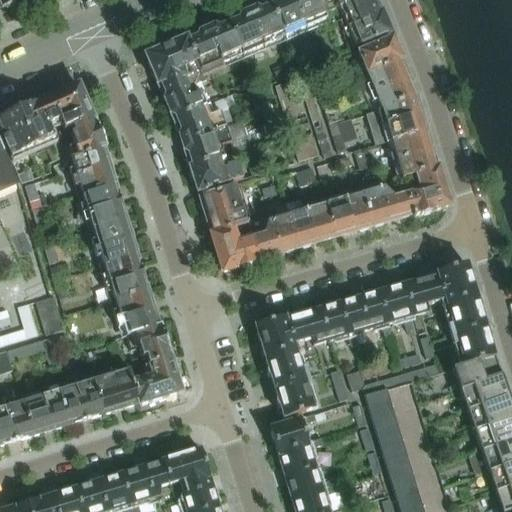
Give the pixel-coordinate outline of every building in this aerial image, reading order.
[(0,0),(0,11),(17,4),(14,0),(11,0),(10,0),(0,0)] [(280,0),(269,5),(285,41),(326,24),(319,8),(320,8),(316,0),(280,0)] [(316,0),(320,8),(338,0),(342,9),(364,0),(316,0)] [(390,36),(373,0),(364,0),(342,9),(347,20),(342,22),(354,51),(390,36)] [(269,5),(266,6),(228,22),(243,59),(285,41),(269,5)] [(228,22),(203,33),(185,40),(196,64),(201,76),(243,59),(228,22)] [(185,40),(172,46),(149,56),(147,62),(157,86),(173,80),(174,83),(186,78),(182,70),(196,64),(185,40)] [(366,78),(400,63),(391,40),(356,54),(359,62),(348,66),(351,75),(363,70),(366,78)] [(366,78),(369,87),(379,113),(413,98),(413,96),(414,94),(412,88),(408,87),(407,85),(410,84),(406,78),(405,79),(399,65),(401,64),(400,63),(366,78)] [(277,84),(291,78),(286,65),(272,71),(277,84)] [(187,78),(186,78),(174,83),(173,80),(157,86),(171,120),(172,123),(204,108),(204,107),(199,94),(190,97),(183,80),(187,78)] [(280,113),(301,106),(292,79),(273,89),(280,113)] [(242,86),(242,92),(255,93),(250,80),(244,82),(242,86)] [(93,120),(86,103),(81,92),(74,88),(56,96),(70,130),(93,120)] [(300,94),(320,161),(329,159),(309,91),(300,94)] [(57,142),(50,128),(61,124),(64,132),(70,130),(56,96),(38,104),(54,143),(57,142)] [(389,144),(424,134),(423,134),(425,131),(423,123),(420,122),(420,120),(422,120),(421,119),(422,119),(421,114),(420,114),(420,113),(418,114),(413,98),(379,113),(389,144)] [(54,143),(38,104),(30,107),(26,111),(18,115),(32,153),(54,143)] [(287,136),(308,130),(304,117),(301,106),(280,113),(287,136)] [(325,126),(335,123),(340,121),(335,107),(321,111),(325,126)] [(207,117),(204,108),(172,123),(180,145),(226,129),(224,125),(220,112),(207,117)] [(0,119),(0,139),(10,162),(32,153),(18,115),(10,118),(6,117),(0,119)] [(93,120),(70,130),(64,132),(65,135),(68,134),(77,155),(74,156),(75,160),(105,149),(102,142),(98,139),(97,136),(98,132),(93,120)] [(284,133),(280,122),(269,126),(273,137),(284,133)] [(335,123),(325,126),(335,156),(344,154),(335,123)] [(243,124),(226,129),(180,145),(185,160),(189,170),(223,159),(220,149),(231,146),(234,155),(252,149),(243,124)] [(308,130),(287,136),(295,164),(316,158),(308,130)] [(424,134),(389,144),(400,182),(415,177),(435,170),(431,156),(432,156),(432,155),(431,150),(430,150),(429,150),(428,149),(430,147),(428,139),(425,138),(424,134)] [(0,193),(16,186),(0,148),(0,193)] [(105,149),(75,160),(76,163),(69,165),(79,197),(115,186),(111,176),(108,174),(108,173),(110,172),(110,171),(108,167),(109,167),(108,165),(105,166),(104,161),(106,156),(105,154),(107,153),(105,149)] [(225,165),(223,159),(189,170),(197,194),(242,181),(238,166),(226,169),(225,165)] [(350,168),(347,160),(329,165),(332,173),(350,168)] [(249,171),(251,178),(261,176),(259,168),(249,171)] [(435,170),(415,177),(420,193),(405,197),(412,220),(444,210),(448,204),(437,169),(435,170)] [(315,185),(311,171),(294,176),(299,190),(315,185)] [(29,173),(18,177),(21,186),(33,181),(29,173)] [(115,186),(79,197),(90,232),(125,221),(122,211),(119,208),(118,208),(121,207),(121,206),(120,206),(119,203),(120,203),(119,201),(116,202),(114,196),(116,191),(115,186)] [(33,187),(24,190),(29,205),(38,202),(33,187)] [(261,192),(264,200),(276,196),(274,188),(261,192)] [(360,194),(361,197),(371,228),(373,227),(376,229),(382,227),(384,223),(386,223),(386,226),(388,225),(387,224),(391,223),(392,224),(393,224),(392,221),(410,216),(405,197),(392,201),(383,191),(377,193),(375,189),(360,194)] [(210,234),(247,225),(236,190),(201,202),(199,204),(201,212),(204,213),(205,215),(203,215),(203,216),(204,216),(205,219),(204,220),(204,222),(207,221),(210,234)] [(368,228),(371,228),(361,197),(327,207),(336,238),(350,234),(351,236),(352,235),(352,234),(356,233),(357,234),(358,234),(357,231),(358,231),(361,233),(367,231),(368,228)] [(323,208),(289,218),(298,249),(299,249),(302,251),(309,248),(311,245),(312,245),(313,247),(315,246),(314,246),(318,245),(319,245),(319,243),(332,239),(323,208)] [(43,210),(32,213),(38,233),(48,230),(43,210)] [(258,261),(263,259),(278,255),(278,258),(280,257),(279,256),(283,255),(284,256),(285,255),(285,253),(286,253),(289,255),(295,253),(296,250),(298,249),(289,218),(267,224),(267,237),(252,241),(258,264),(259,264),(258,261)] [(125,221),(90,232),(101,267),(136,256),(133,246),(129,243),(132,242),(132,241),(131,241),(130,238),(131,238),(130,236),(127,237),(126,232),(128,227),(125,221)] [(258,264),(252,241),(237,245),(233,229),(247,225),(210,234),(210,235),(209,235),(219,271),(226,274),(258,264)] [(136,256),(101,267),(111,303),(147,292),(144,281),(140,279),(140,278),(143,277),(142,276),(141,276),(140,273),(141,272),(141,271),(138,272),(136,268),(138,262),(136,256)] [(66,266),(50,271),(53,282),(69,277),(66,266)] [(442,303),(443,303),(474,294),(472,289),(473,288),(472,284),(471,284),(467,272),(461,268),(434,276),(442,303)] [(426,308),(442,303),(434,276),(431,277),(431,278),(403,287),(412,318),(428,313),(426,308)] [(399,288),(377,294),(387,327),(403,322),(404,325),(403,326),(405,335),(412,333),(399,288)] [(147,292),(111,303),(122,337),(157,327),(154,317),(151,314),(150,313),(153,312),(153,311),(152,311),(151,307),(152,307),(151,306),(148,307),(147,302),(148,297),(147,292)] [(377,294),(355,301),(365,333),(379,329),(382,341),(388,340),(385,328),(387,327),(377,294)] [(482,320),(474,294),(443,303),(453,337),(483,329),(482,326),(483,326),(483,324),(482,325),(481,321),(482,320)] [(42,338),(60,333),(51,300),(33,305),(42,338)] [(355,301),(334,307),(343,340),(345,339),(348,351),(355,349),(352,337),(365,333),(355,301)] [(108,305),(98,308),(101,315),(110,312),(108,305)] [(16,310),(25,342),(38,338),(28,307),(16,310)] [(326,345),(343,340),(334,307),(312,314),(321,344),(325,343),(326,345)] [(312,314),(290,320),(298,345),(309,342),(310,347),(321,344),(312,314)] [(293,347),(298,345),(290,320),(289,317),(261,326),(255,333),(282,421),(313,413),(293,347)] [(140,369),(170,359),(167,348),(162,345),(161,341),(162,336),(159,327),(157,327),(122,337),(122,338),(132,335),(139,359),(143,357),(146,366),(140,368),(140,369)] [(463,369),(493,360),(493,359),(487,336),(485,337),(484,332),(485,331),(484,331),(483,329),(453,337),(463,369)] [(45,353),(56,350),(53,340),(42,344),(45,353)] [(432,360),(425,340),(417,342),(423,362),(432,360)] [(42,344),(5,355),(8,364),(45,353),(42,344)] [(60,367),(55,353),(45,356),(50,370),(60,367)] [(5,355),(0,356),(0,366),(8,364),(5,355)] [(418,366),(415,358),(395,364),(398,372),(418,366)] [(140,384),(130,387),(136,407),(138,406),(138,408),(176,396),(179,390),(170,359),(140,369),(143,378),(139,380),(140,384)] [(493,360),(463,369),(451,373),(459,395),(501,380),(500,378),(500,379),(496,368),(493,369),(491,363),(494,362),(493,360)] [(359,383),(386,375),(383,366),(345,378),(350,394),(361,391),(359,383)] [(362,397),(436,375),(434,367),(363,388),(363,391),(360,392),(362,397)] [(136,407),(130,387),(125,370),(90,381),(101,417),(136,407)] [(347,402),(339,373),(330,376),(339,405),(347,402)] [(501,380),(459,395),(466,415),(507,400),(506,397),(503,389),(500,390),(498,383),(501,382),(501,380)] [(90,381),(55,391),(66,428),(101,417),(90,381)] [(66,428),(55,391),(20,402),(31,439),(66,428)] [(360,398),(363,410),(385,403),(381,392),(360,398)] [(466,415),(473,435),(511,420),(511,414),(510,409),(507,410),(505,403),(508,402),(507,400),(466,415)] [(0,448),(31,439),(20,402),(0,408),(0,448)] [(363,410),(367,422),(388,415),(385,403),(363,410)] [(366,427),(360,407),(352,410),(358,430),(366,427)] [(367,422),(371,433),(392,427),(388,415),(367,422)] [(270,430),(294,511),(329,511),(325,495),(329,494),(329,496),(337,493),(334,482),(326,484),(327,486),(322,488),(311,449),(315,447),(315,449),(323,446),(322,441),(309,444),(303,425),(308,423),(308,424),(316,422),(314,416),(270,430)] [(511,420),(473,435),(480,455),(511,443),(511,420)] [(371,433),(374,445),(396,438),(392,427),(371,433)] [(373,451),(367,431),(358,434),(365,454),(373,451)] [(374,445),(378,457),(399,450),(396,438),(374,445)] [(511,443),(480,455),(487,475),(511,466),(511,443)] [(378,457),(381,468),(403,462),(399,450),(378,457)] [(176,459),(184,484),(186,492),(210,485),(201,456),(195,453),(176,459)] [(380,475),(374,455),(366,458),(372,477),(380,475)] [(176,459),(153,466),(161,491),(184,484),(176,459)] [(381,468),(385,480),(407,473),(403,462),(381,468)] [(153,466),(127,474),(137,507),(161,499),(161,491),(153,466)] [(511,466),(487,475),(494,496),(511,489),(511,466)] [(385,480),(388,492),(410,485),(407,473),(385,480)] [(127,474),(103,481),(112,511),(117,511),(126,509),(127,511),(140,511),(140,510),(138,510),(137,507),(127,474)] [(88,511),(112,511),(103,481),(81,488),(88,511)] [(218,511),(210,485),(186,492),(182,493),(183,498),(181,499),(179,502),(182,511),(218,511)] [(388,492),(392,503),(414,497),(410,485),(388,492)] [(88,511),(81,488),(58,495),(63,511),(88,511)] [(511,511),(511,489),(494,496),(499,511),(511,511)] [(63,511),(58,495),(29,504),(31,511),(63,511)] [(392,503),(394,511),(405,511),(418,508),(414,497),(392,503)] [(392,511),(389,502),(380,505),(382,511),(392,511)]
